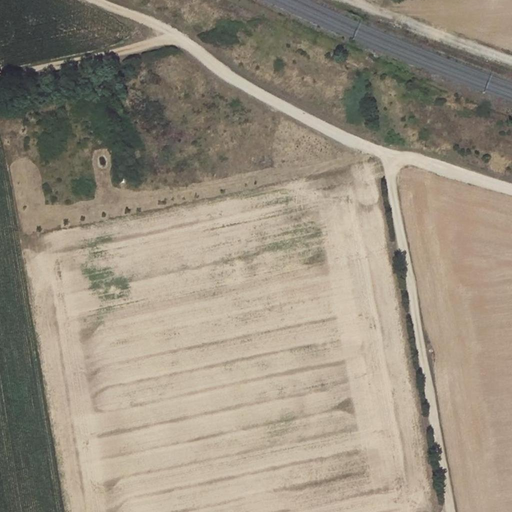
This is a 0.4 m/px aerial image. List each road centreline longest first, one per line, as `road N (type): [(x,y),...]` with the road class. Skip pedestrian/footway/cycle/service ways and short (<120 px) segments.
road 1 (track): [(95,0),(153,21),(317,125),(385,154),(511,189)]
road 2 (track): [(447,511),(385,154)]
road 3 (track): [(0,80),(176,35)]
road 4 (track): [(511,60),(354,0)]
